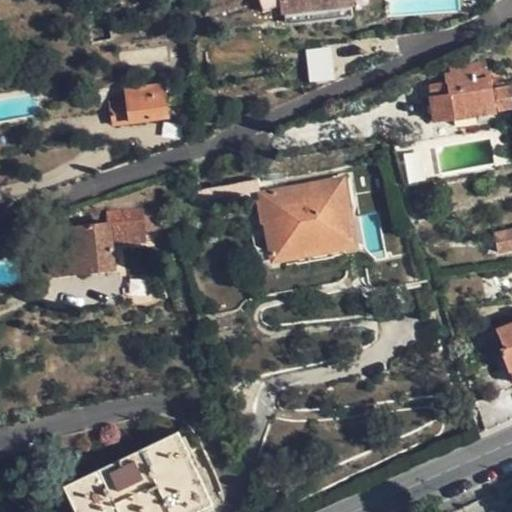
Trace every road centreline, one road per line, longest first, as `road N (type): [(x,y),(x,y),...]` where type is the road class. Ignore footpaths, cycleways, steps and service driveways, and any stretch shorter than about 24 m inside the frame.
road 1 (residential): [(0,208),(158,162),(351,83),(511,3)]
road 2 (residential): [(230,511),(230,483),(207,434),(170,410),(0,441)]
road 3 (secondary): [(356,511),(511,443)]
